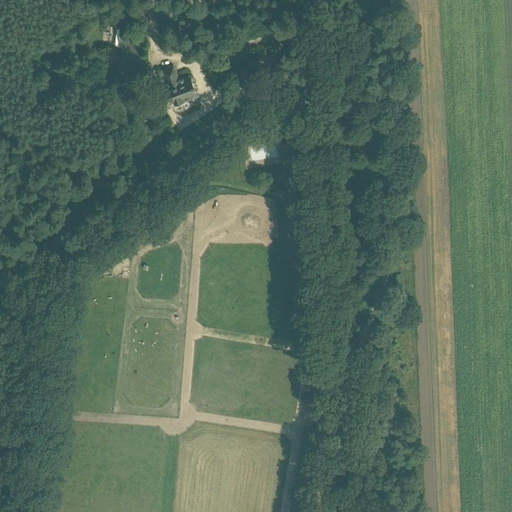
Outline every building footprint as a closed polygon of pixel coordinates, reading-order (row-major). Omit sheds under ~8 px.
[(166,0),(148,0),(133,8),(138,18),(155,10),(163,27),(176,21),(166,0)] [(124,38),(122,61),(142,62),(144,40),(124,38)] [(163,77),(159,78),(162,86),(165,85),(171,102),(173,101),(175,105),(197,96),(189,76),(179,80),(173,65),(162,69),(160,70),(163,77)] [(307,89),(290,96),(293,106),(296,106),(326,96),(322,84),(315,86),(314,82),(306,84),(307,89)] [(291,176),(287,177),(286,181),(288,185),(292,186),(295,184),(296,180),(294,177),(291,176)]
